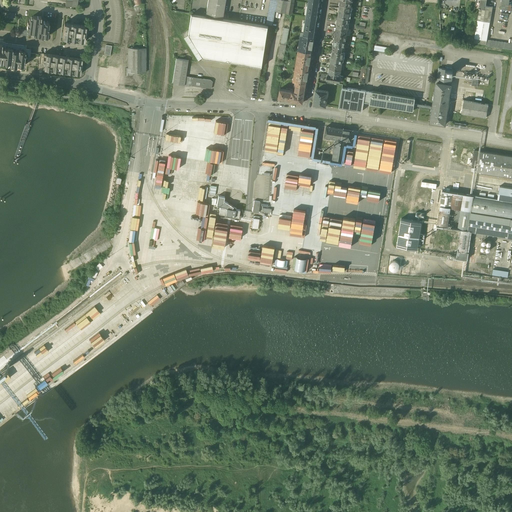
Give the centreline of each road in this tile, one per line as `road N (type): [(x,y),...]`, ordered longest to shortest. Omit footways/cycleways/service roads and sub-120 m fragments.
road 1 (unclassified): [(305,112),(511,144)]
road 2 (unclassified): [(87,84),(156,103),(261,107)]
road 3 (unknown): [(153,156),(264,183),(269,205)]
